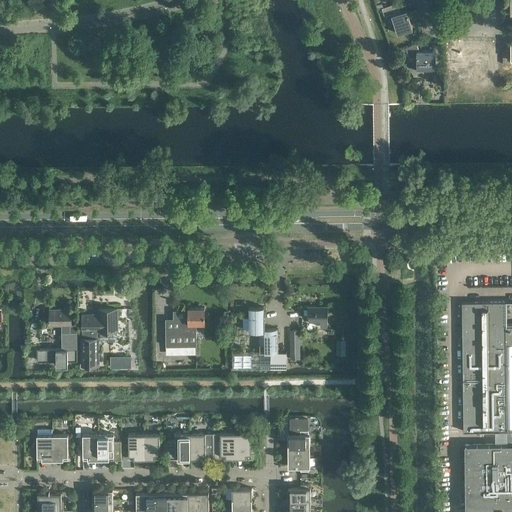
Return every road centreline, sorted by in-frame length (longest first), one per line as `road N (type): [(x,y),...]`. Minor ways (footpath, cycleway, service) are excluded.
road 1 (secondary): [(511,212),(241,216)]
road 2 (secondary): [(241,229),(511,226)]
road 3 (unclassified): [(0,261),(242,257)]
road 4 (secondary): [(0,232),(241,229)]
road 5 (secondary): [(241,216),(0,217)]
road 6 (residential): [(79,476),(268,476)]
road 7 (residential): [(421,0),(431,30),(495,30),(494,0)]
